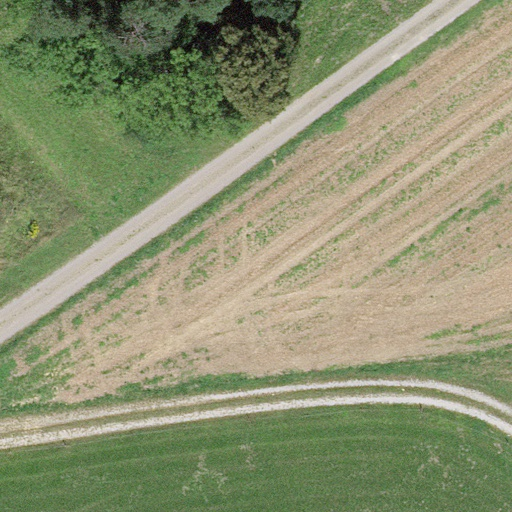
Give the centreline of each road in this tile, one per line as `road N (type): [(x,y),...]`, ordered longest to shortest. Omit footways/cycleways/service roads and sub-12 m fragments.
road 1 (track): [(0,321),(457,0)]
road 2 (track): [(0,439),(254,396),(409,388),(511,428)]
